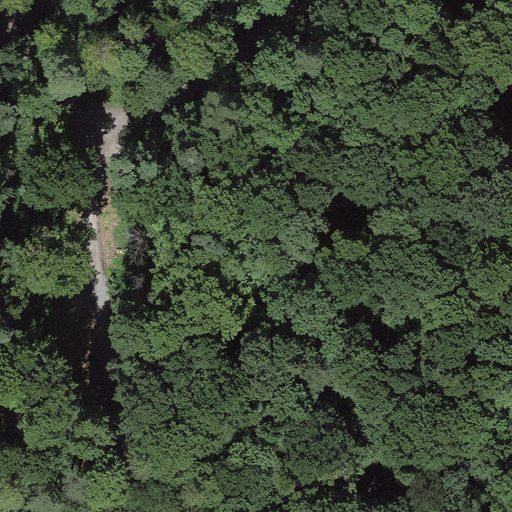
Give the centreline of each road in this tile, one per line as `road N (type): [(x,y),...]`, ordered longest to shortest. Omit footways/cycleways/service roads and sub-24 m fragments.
road 1 (track): [(139,511),(123,454),(94,161)]
road 2 (track): [(302,0),(94,161)]
road 3 (track): [(186,511),(123,454),(0,415)]
road 4 (track): [(94,161),(0,9)]
